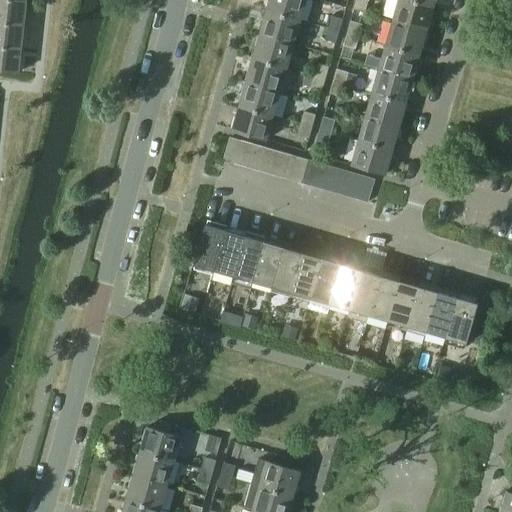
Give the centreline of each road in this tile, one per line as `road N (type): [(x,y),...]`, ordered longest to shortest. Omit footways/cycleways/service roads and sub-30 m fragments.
road 1 (residential): [(43,511),(175,0)]
road 2 (residential): [(403,237),(471,0)]
road 3 (residential): [(219,183),(403,237)]
